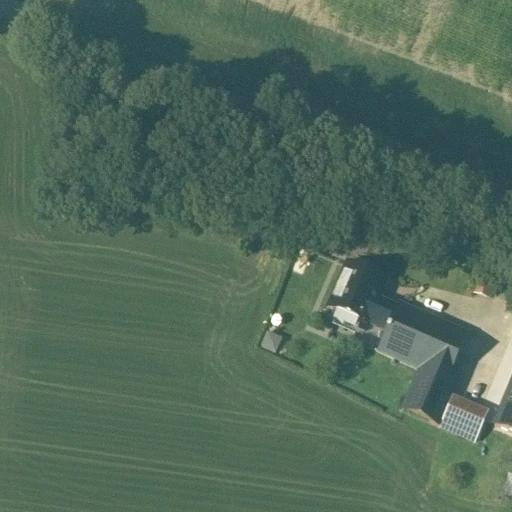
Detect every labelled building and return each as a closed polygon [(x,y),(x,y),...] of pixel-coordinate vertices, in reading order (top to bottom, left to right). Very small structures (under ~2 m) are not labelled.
[(383,280),(346,264),(327,309),(364,325),(365,324),(385,332),(392,314),(391,314),(370,305),(381,280),(383,281),(383,280)] [(439,322),(396,303),(391,314),(392,314),(385,332),(376,352),(418,371),(439,322)] [(418,371),(401,412),(436,427),(454,386),(445,382),(467,334),(439,322),(418,371)] [(267,335),(261,350),(275,356),(282,341),(267,335)] [(511,386),(495,427),(511,434),(511,386)] [(482,424),(447,409),(439,428),(474,443),(482,424)]
